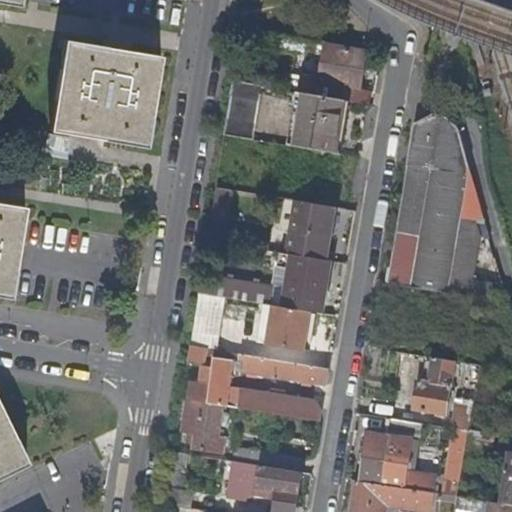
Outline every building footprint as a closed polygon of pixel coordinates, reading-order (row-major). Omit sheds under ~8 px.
[(65,39),(50,129),(146,144),(160,55),(65,39)] [(303,74),(300,93),(301,93),(319,96),(347,101),(349,87),(361,89),(367,50),(328,44),(322,77),(303,74)] [(254,140),(263,87),(235,82),(226,135),(252,139),(254,140)] [(337,154),(347,101),(319,96),(301,93),(291,146),(337,154)] [(407,165),(471,174),(463,148),(464,144),(459,126),(452,118),(437,110),(413,122),(407,165)] [(251,143),(252,139),(226,135),(220,172),(217,188),(244,192),(245,186),(239,185),(246,142),(251,143)] [(311,184),(277,179),(276,180),(272,197),(295,201),(337,208),(347,209),(357,157),(337,154),(291,146),(263,141),(282,154),(297,156),(296,166),(313,169),(311,184)] [(453,238),(473,242),(484,219),(471,174),(407,165),(404,183),(403,196),(402,204),(464,213),(463,232),(454,231),(453,238)] [(266,186),(264,195),(272,197),(276,180),(277,179),(277,178),(266,186)] [(231,190),(217,188),(209,240),(221,242),(223,242),(231,190)] [(0,201),(0,292),(10,295),(25,206),(0,201)] [(337,208),(295,201),(286,253),(326,260),(337,208)] [(443,291),(453,238),(454,231),(463,232),(464,213),(402,204),(388,282),(391,283),(434,290),(443,291)] [(473,242),(453,238),(443,291),(447,292),(462,263),(474,242),(473,242)] [(221,242),(209,240),(206,254),(219,256),(221,242)] [(468,277),(474,242),(462,263),(447,292),(465,295),(468,277)] [(290,269),(285,307),(311,312),(324,314),(332,261),(326,260),(286,253),(281,252),(278,267),(290,269)] [(502,283),(468,277),(465,295),(477,297),(491,299),(492,299),(502,283)] [(492,299),(508,302),(503,281),(502,283),(492,299)] [(219,296),(263,303),(265,293),(202,282),(200,293),(219,296)] [(434,290),(391,283),(382,330),(404,334),(408,314),(409,306),(425,309),(430,310),(434,290)] [(443,291),(434,290),(430,310),(429,318),(473,325),(477,297),(465,295),(447,292),(443,291)] [(196,315),(216,318),(219,296),(200,293),(196,315)] [(477,297),(473,325),(487,328),(489,314),(491,299),(477,297)] [(494,315),(484,365),(502,368),(511,320),(511,314),(508,302),(492,299),(491,299),(489,314),(494,315)] [(304,349),(311,312),(285,307),(274,305),(268,342),(304,349)] [(425,309),(409,306),(408,314),(429,318),(430,310),(425,309)] [(194,330),(221,334),(223,320),(216,318),(196,315),(194,330)] [(221,334),(194,330),(191,346),(206,348),(224,351),(226,335),(221,334)] [(380,348),(401,351),(404,334),(382,330),(380,348)] [(204,365),(206,348),(191,346),(188,363),(204,365)] [(248,372),(326,385),(329,369),(322,368),(247,355),(246,362),(249,363),(248,372)] [(448,414),(457,361),(433,357),(430,382),(421,380),(416,409),(448,414)] [(203,385),(191,383),(189,393),(183,392),(182,398),(188,399),(222,405),(320,422),(323,403),(243,390),(242,388),(229,386),(233,361),(215,358),(213,369),(206,368),(203,385)] [(494,412),(502,368),(484,365),(480,364),(474,400),(469,430),(473,431),(497,435),(500,413),(494,412)] [(460,398),(455,428),(469,430),(474,400),(460,398)] [(218,435),(222,405),(188,399),(183,432),(187,432),(196,434),(195,442),(195,448),(222,452),(225,436),(218,435)] [(0,475),(26,462),(0,408),(0,475)] [(416,471),(424,423),(390,418),(387,435),(370,432),(362,481),(435,493),(438,474),(416,471)] [(493,461),(497,435),(473,431),(469,430),(465,456),(493,461)] [(186,441),(195,442),(196,434),(187,432),(186,441)] [(235,448),(233,461),(301,473),(302,473),(304,460),(235,448)] [(182,490),(187,453),(186,453),(173,451),(174,453),(165,504),(192,509),(194,493),(182,490)] [(294,511),(301,473),(233,461),(228,460),(225,478),(257,483),(256,487),(277,491),(276,499),(274,511),(294,511)] [(386,511),(388,505),(399,507),(429,511),(433,511),(436,493),(435,493),(362,481),(357,481),(352,511),(386,511)] [(255,495),(276,499),(277,491),(256,487),(255,495)] [(472,490),(459,488),(458,496),(470,498),(472,490)] [(511,511),(511,504),(504,503),(470,498),(458,496),(455,511),(457,511),(511,511)]
